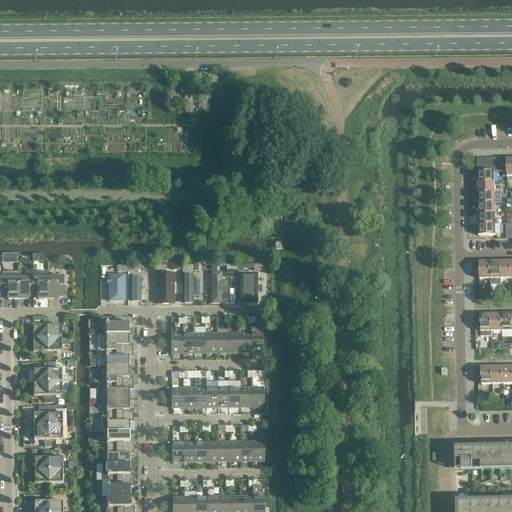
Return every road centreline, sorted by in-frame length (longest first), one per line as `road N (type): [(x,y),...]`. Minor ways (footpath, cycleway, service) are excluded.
road 1 (primary): [(0,47),(511,42)]
road 2 (primary): [(511,26),(0,31)]
road 3 (residential): [(511,431),(462,431),(460,258)]
road 4 (residential): [(460,258),(459,152),(474,143),(511,143)]
road 5 (residential): [(8,313),(152,312)]
